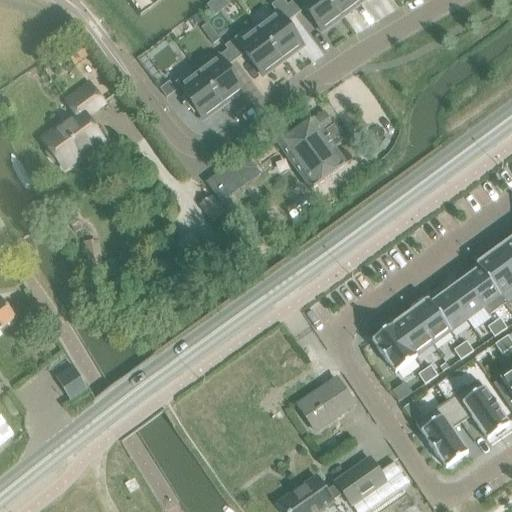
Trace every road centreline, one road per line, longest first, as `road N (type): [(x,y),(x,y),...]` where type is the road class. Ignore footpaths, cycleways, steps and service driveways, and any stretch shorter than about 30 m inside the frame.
road 1 (secondary): [(0,497),(511,116)]
road 2 (residential): [(511,205),(340,333),(341,348),(435,489),(459,493),(511,456)]
road 3 (residential): [(202,154),(447,0)]
road 4 (residential): [(202,154),(69,0)]
